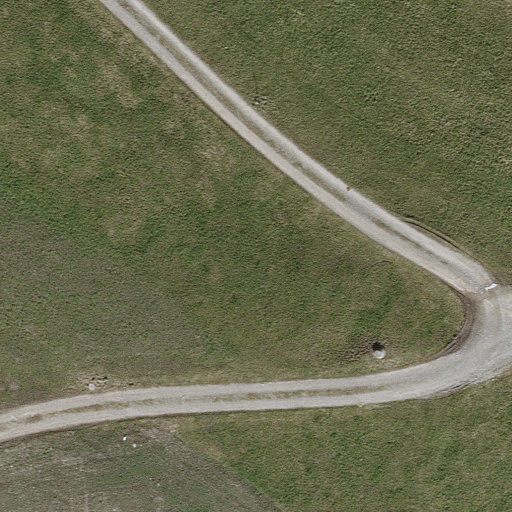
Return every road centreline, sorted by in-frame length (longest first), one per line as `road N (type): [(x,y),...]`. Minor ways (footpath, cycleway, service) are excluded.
road 1 (track): [(511,343),(421,385),(0,423)]
road 2 (track): [(113,0),(276,156),(511,306)]
